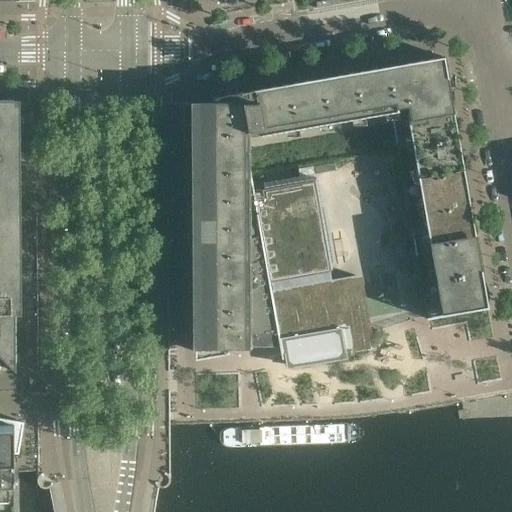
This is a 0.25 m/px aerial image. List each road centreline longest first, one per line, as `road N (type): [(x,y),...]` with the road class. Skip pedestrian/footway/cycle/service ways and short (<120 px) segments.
road 1 (tertiary): [(75,50),(76,444),(87,511)]
road 2 (tertiary): [(121,511),(130,429),(131,50)]
road 3 (residential): [(131,50),(179,50),(483,2)]
